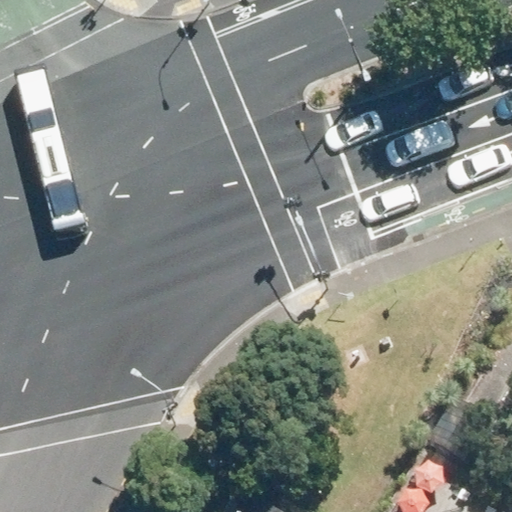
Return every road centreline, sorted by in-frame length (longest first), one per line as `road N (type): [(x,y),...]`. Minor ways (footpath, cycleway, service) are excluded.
road 1 (primary): [(511,132),(21,303)]
road 2 (primary): [(0,168),(441,0)]
road 3 (secondary): [(6,511),(26,368),(21,303)]
road 4 (residential): [(0,0),(25,54),(0,131)]
